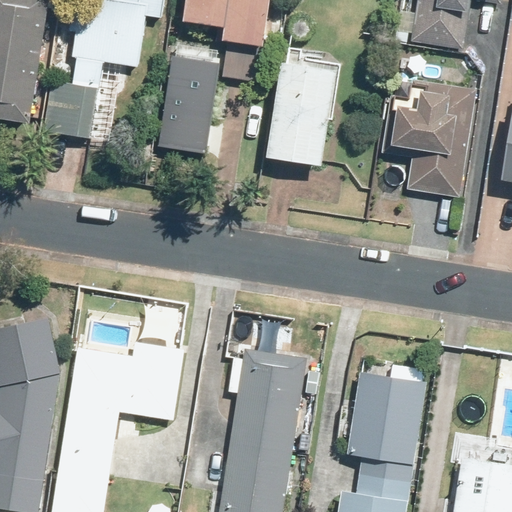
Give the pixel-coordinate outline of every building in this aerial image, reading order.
[(0,0),(0,110),(34,116),(52,0),(0,0)] [(75,0),(71,28),(77,29),(73,53),(79,54),(74,82),(54,79),(46,126),(93,133),(105,65),(119,67),(120,59),(140,62),(149,11),(162,13),(164,0),(75,0)] [(229,20),(226,34),(231,34),(225,73),(257,79),(263,39),(267,40),(273,0),(190,0),(188,13),(229,20)] [(401,9),(397,37),(465,46),(471,0),(493,0),(504,2),(504,0),(419,0),(418,12),(401,9)] [(323,56),(324,52),(306,45),(292,43),(290,56),(286,55),(271,151),(327,160),(334,113),(337,113),(344,59),(323,56)] [(179,45),(177,57),(174,56),(162,144),(209,151),(222,63),(218,63),(219,51),(179,45)] [(469,54),(462,60),(470,71),(478,65),(469,54)] [(398,91),(412,94),(414,80),(400,77),(398,91)] [(397,138),(416,141),(409,186),(463,194),(479,86),(432,80),(431,85),(426,84),(423,103),(403,100),(397,138)] [(0,503),(41,510),(63,369),(51,314),(0,324),(0,375),(2,384),(0,394),(0,503)] [(79,345),(59,472),(109,480),(121,407),(174,416),(186,346),(148,340),(145,356),(79,345)] [(241,390),(234,435),(294,445),(309,357),(249,347),(247,355),(235,353),(230,388),(241,390)] [(351,449),(364,452),(361,471),(413,479),(429,377),(425,376),(427,366),(395,361),(393,371),(364,367),(351,449)] [(234,435),(221,511),(283,511),(294,445),(234,435)] [(511,511),(511,459),(464,452),(455,511),(511,511)] [(408,511),(413,479),(361,471),(358,487),(345,485),(340,511),(408,511)]
